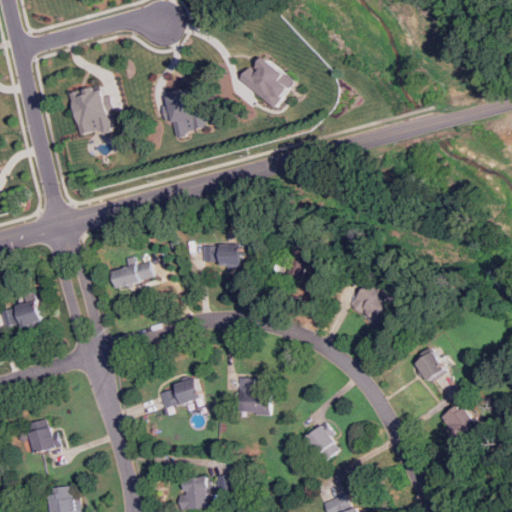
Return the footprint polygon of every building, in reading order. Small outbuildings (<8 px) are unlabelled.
[(298,80),(267,56),(257,68),(254,65),(243,78),(278,106),(298,80)] [(175,118),(178,134),(210,127),(201,84),(168,91),(171,103),(164,105),(168,120),(175,118)] [(83,134),(115,127),(111,110),(117,108),(114,94),(107,95),(104,85),(73,93),(83,134)] [(288,280),(300,234),(332,242),(320,288),(288,280)] [(206,245),(206,266),(245,266),(245,245),(206,245)] [(157,277),(151,260),(114,273),(120,290),(157,277)] [(388,307),(396,298),(385,288),(382,290),(373,281),(353,303),(384,331),(398,316),(388,307)] [(4,310),(9,331),(45,322),(40,301),(4,310)] [(449,371),(434,351),(417,364),(432,384),(449,371)] [(204,396),(198,377),(162,388),(168,407),(204,396)] [(242,377),(240,411),(273,413),(275,387),(257,386),(258,378),(242,377)] [(459,439),(480,423),(463,401),(442,417),(459,439)] [(61,444),(51,416),(29,424),(39,452),(61,444)] [(308,437),(327,461),(344,448),(325,423),(308,437)] [(215,506),(215,475),(184,475),(184,506),(215,506)] [(220,475),(221,491),(237,491),(236,475),(220,475)] [(54,511),(83,510),(82,492),(76,492),(75,484),(52,486),(54,511)] [(330,511),(360,511),(352,491),(326,502),(330,511)]
